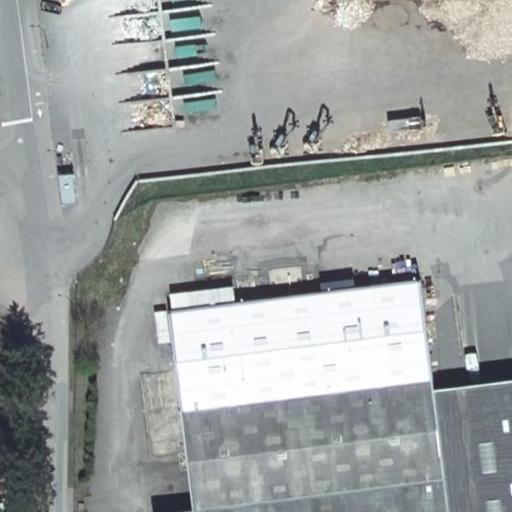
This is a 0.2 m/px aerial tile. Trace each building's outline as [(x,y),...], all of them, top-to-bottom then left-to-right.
[(487,511),(475,412),(439,417),(422,279),(237,302),(191,308),(171,311),(195,509),(166,511),(487,511)] [(234,286),(189,291),(191,308),(237,302),(234,286)] [(511,378),(472,384),(475,412),(511,406),(511,378)] [(472,384),(435,389),(439,417),(475,412),(472,384)] [(511,511),(511,406),(475,412),(487,511),(511,511)]
